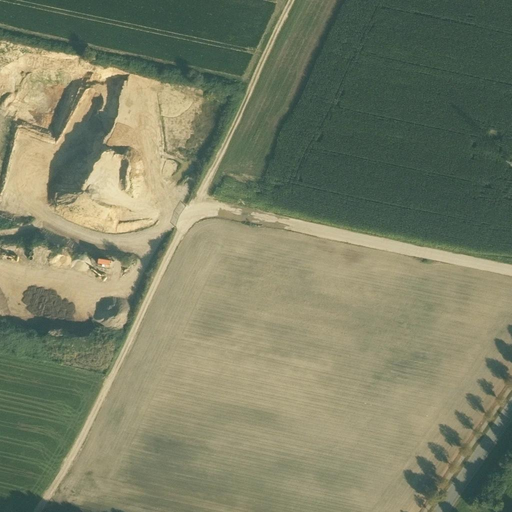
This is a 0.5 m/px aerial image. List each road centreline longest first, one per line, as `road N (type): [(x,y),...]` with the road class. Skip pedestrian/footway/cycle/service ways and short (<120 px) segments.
road 1 (track): [(295,0),(36,511)]
road 2 (unclassified): [(442,511),(511,410)]
